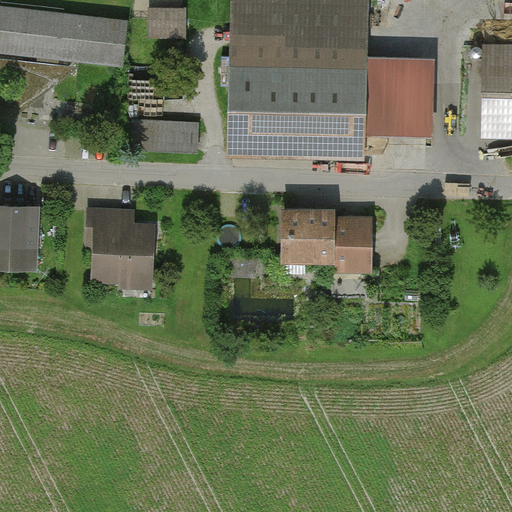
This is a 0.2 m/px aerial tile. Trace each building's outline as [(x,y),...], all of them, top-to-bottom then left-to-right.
[(234,0),(234,36),(231,160),(364,164),(365,140),(428,141),(430,64),(366,63),(367,0),(234,0)] [(128,22),(1,8),(0,20),(0,50),(123,64),(128,22)] [(183,17),(151,17),(150,40),(183,41),(183,17)] [(511,45),(485,45),(483,146),(511,146),(511,45)] [(199,131),(129,127),(128,156),(198,160),(199,131)] [(40,211),(0,208),(0,274),(37,276),(40,211)] [(152,210),(89,210),(88,289),(152,289),(152,210)] [(371,217),(279,215),(277,278),(370,280),(371,217)]
